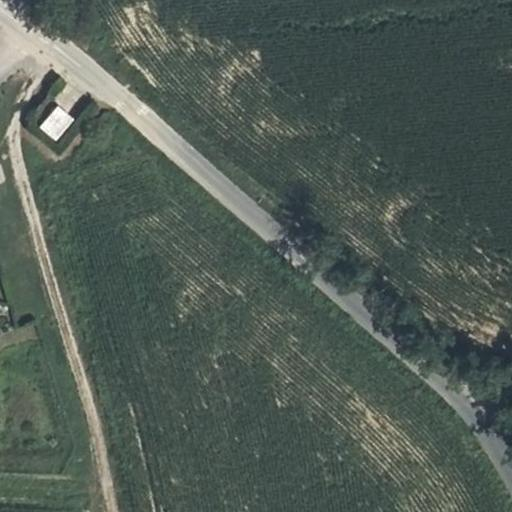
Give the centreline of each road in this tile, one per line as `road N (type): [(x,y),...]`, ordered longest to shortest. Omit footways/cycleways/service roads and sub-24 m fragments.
road 1 (track): [(67,47),(22,97),(23,153),(120,511)]
road 2 (unclassified): [(511,465),(487,414),(292,238)]
road 3 (residential): [(292,238),(143,115)]
